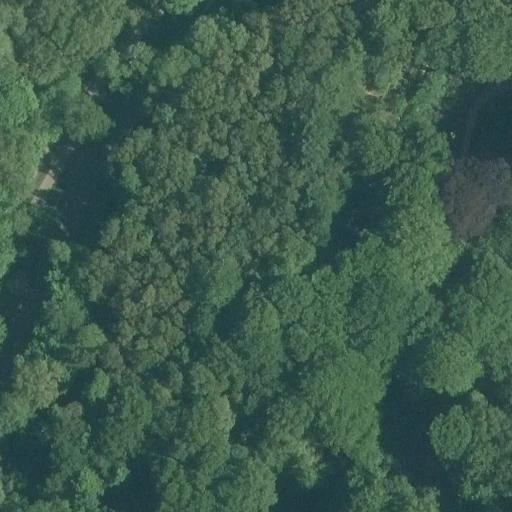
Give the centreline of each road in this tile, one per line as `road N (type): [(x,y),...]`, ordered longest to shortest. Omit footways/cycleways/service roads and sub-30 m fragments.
road 1 (tertiary): [(0,374),(87,178),(218,0)]
road 2 (unknown): [(0,247),(68,113),(154,0)]
